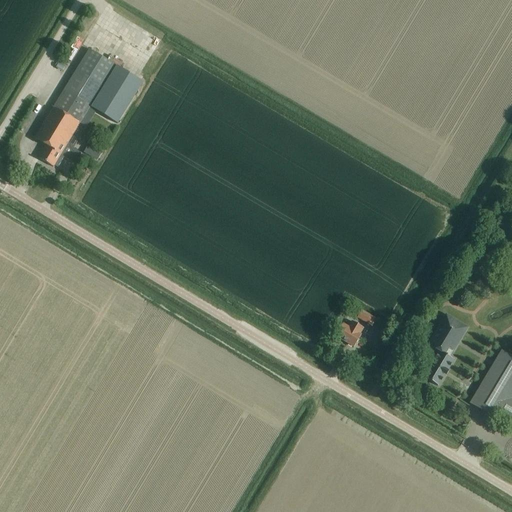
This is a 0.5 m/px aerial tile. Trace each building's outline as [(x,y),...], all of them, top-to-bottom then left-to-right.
[(89,50),(34,139),(46,146),(39,159),(53,168),(55,165),(58,167),(64,158),(75,164),(80,156),(82,153),(67,144),(90,107),(117,124),(143,83),(127,73),(115,66),(98,55),(89,50)] [(361,312),(357,319),(369,325),(372,327),(376,320),(373,318),(361,312)] [(453,350),(457,345),(457,344),(459,341),(467,328),(446,316),(428,346),(439,353),(424,378),(438,387),(454,360),(445,355),(448,348),(453,351),(453,350)] [(363,328),(352,322),(349,328),(343,324),(336,337),(354,348),(361,335),(360,334),(363,328)] [(511,361),(503,356),(475,403),(498,416),(499,415),(511,422),(511,403),(508,400),(511,393),(511,361)] [(451,388),(462,377),(456,371),(445,382),(451,388)]
